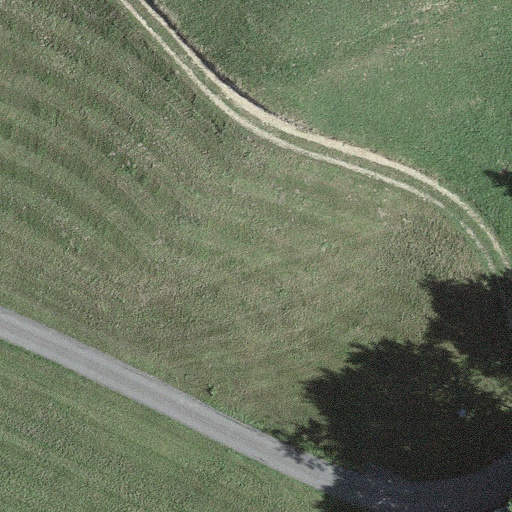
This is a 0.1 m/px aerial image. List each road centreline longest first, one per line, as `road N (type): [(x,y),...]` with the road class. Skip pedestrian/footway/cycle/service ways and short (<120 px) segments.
road 1 (track): [(511,470),(487,486),(435,499),(352,487),(0,322)]
road 2 (track): [(133,0),(262,126),(420,185),(458,208),(484,232),(511,281)]
